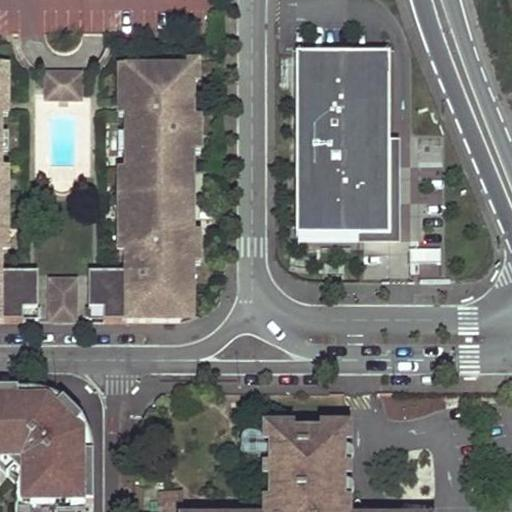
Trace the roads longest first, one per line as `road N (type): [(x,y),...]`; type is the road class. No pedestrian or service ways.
road 1 (unclassified): [(253,316),(252,0)]
road 2 (residential): [(511,317),(253,316)]
road 3 (secondary): [(422,0),(511,230)]
road 4 (residential): [(321,360),(511,357)]
road 5 (secondary): [(511,164),(450,0)]
road 6 (residential): [(170,359),(321,360)]
road 7 (residential): [(115,511),(115,360)]
